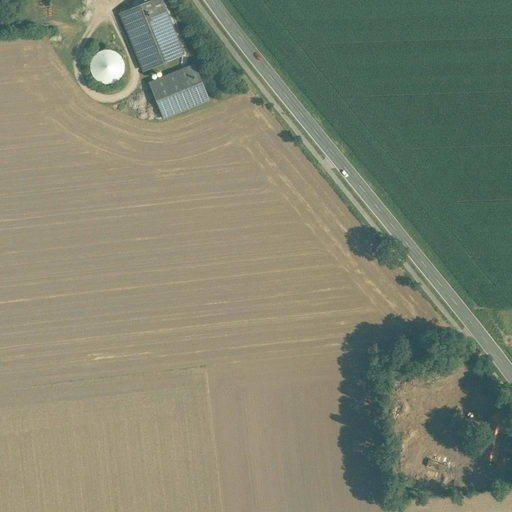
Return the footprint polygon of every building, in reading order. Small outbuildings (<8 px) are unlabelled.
[(160,0),(154,0),(121,14),(144,70),(183,55),(160,0)] [(123,73),(124,67),(123,60),(119,55),(114,51),(107,50),(101,51),(95,55),(91,61),(90,67),(92,74),(95,79),(101,83),(107,84),(114,83),(119,79),(123,73)] [(195,65),(149,83),(164,119),(209,100),(195,65)] [(511,417),(504,407),(490,417),(496,424),(502,433),(511,425),(511,417)] [(495,425),(489,423),(484,452),(498,455),(502,433),(496,424),(495,425)] [(508,456),(500,455),(496,474),(503,476),(508,456)]
